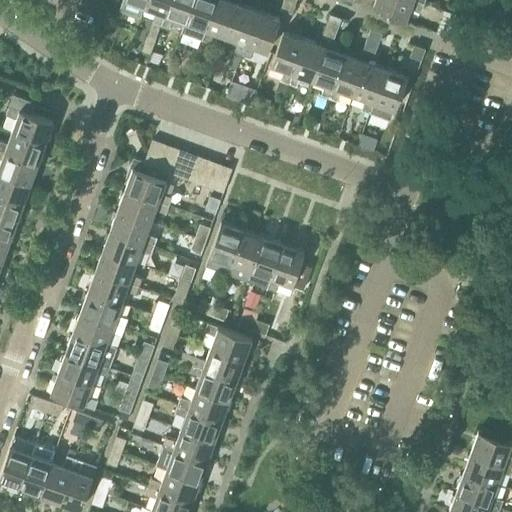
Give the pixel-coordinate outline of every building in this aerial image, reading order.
[(122,0),(119,10),(141,17),(145,6),(144,6),(146,0),(122,0)] [(145,6),(158,11),(154,22),(161,24),(169,0),(146,0),(144,6),(145,6)] [(169,0),(161,24),(168,27),(172,16),(184,20),(191,0),(169,0)] [(186,21),(181,33),(201,39),(214,0),(191,0),(184,20),(186,21)] [(231,0),(214,0),(201,39),(208,42),(212,31),(225,35),(237,2),(231,0)] [(291,13),(294,3),(295,2),(290,0),(283,0),(280,9),(291,13)] [(376,0),(373,9),(406,21),(411,7),(422,11),(425,4),(413,0),(376,0)] [(242,54),(257,9),(237,2),(225,35),(239,40),(235,52),(242,54)] [(257,9),(242,54),(249,57),(253,45),(267,50),(279,17),(257,9)] [(341,19),(330,15),(326,27),(337,30),(341,19)] [(326,86),(321,97),(328,100),(345,55),(334,51),(335,47),(333,41),(337,30),(326,27),(322,37),(328,39),(325,47),(312,81),(326,86)] [(370,29),(366,41),(377,45),(381,33),(370,29)] [(285,94),(288,85),(304,40),(283,32),(271,66),(285,71),(278,92),(285,94)] [(150,53),(155,39),(147,36),(142,50),(150,53)] [(295,88),(299,76),(312,81),(325,47),(304,40),(288,85),(295,88)] [(362,51),(373,55),(377,45),(366,41),(362,51)] [(414,45),(410,57),(421,60),(425,48),(414,45)] [(336,103),(340,91),(353,95),(365,62),(345,55),(328,100),(336,103)] [(367,100),(362,112),(369,115),(386,69),(365,62),(353,95),(367,100)] [(395,110),(407,77),(386,69),(369,115),(376,117),(381,105),(395,110)] [(247,86),(241,101),(243,102),(247,104),(251,105),(257,90),(247,86)] [(12,130),(46,142),(53,121),(32,113),(36,102),(14,94),(6,115),(17,118),(12,130)] [(0,148),(38,163),(46,142),(12,130),(8,142),(0,139),(0,148)] [(152,140),(144,162),(155,166),(163,144),(152,140)] [(166,170),(174,148),(163,144),(155,166),(166,170)] [(0,164),(0,171),(31,183),(38,163),(0,148),(0,158),(2,159),(0,164)] [(178,174),(186,152),(174,148),(166,170),(169,171),(178,174)] [(189,178),(197,156),(186,152),(178,174),(189,178)] [(197,156),(189,178),(200,182),(208,160),(197,156)] [(128,168),(132,169),(124,189),(169,205),(172,196),(161,192),(169,171),(166,170),(155,166),(144,162),(132,158),(128,168)] [(211,186),(219,164),(208,160),(200,182),(211,186)] [(223,191),(232,168),(219,164),(211,186),(223,191)] [(31,183),(0,171),(0,194),(23,203),(31,183)] [(169,205),(124,189),(117,209),(151,221),(155,209),(166,213),(169,205)] [(0,218),(16,224),(23,203),(0,194),(0,218)] [(210,195),(205,209),(215,213),(220,199),(210,195)] [(151,221),(117,209),(110,229),(154,245),(157,237),(147,233),(151,221)] [(0,240),(9,243),(16,224),(0,218),(0,240)] [(226,273),(242,228),(221,221),(205,265),(226,273)] [(210,227),(199,224),(194,237),(205,241),(210,227)] [(246,280),(262,235),(242,228),(226,273),(246,280)] [(154,245),(110,229),(102,250),(136,262),(140,250),(151,254),(154,245)] [(267,288),(283,243),(262,235),(246,280),(267,288)] [(189,250),(200,254),(205,241),(194,237),(189,250)] [(0,263),(2,264),(9,243),(0,240),(0,263)] [(283,243),(267,288),(275,291),(279,279),(303,288),(311,266),(300,262),(304,251),(283,243)] [(136,262),(102,250),(95,270),(139,286),(142,277),(132,273),(136,262)] [(195,268),(184,265),(180,277),(190,281),(195,268)] [(88,290),(121,302),(125,290),(136,294),(139,286),(95,270),(88,290)] [(175,291),(185,294),(190,281),(180,277),(175,291)] [(121,302),(88,290),(80,311),(124,327),(127,318),(117,314),(121,302)] [(201,299),(197,309),(211,314),(215,304),(201,299)] [(169,304),(159,301),(154,314),(164,317),(169,304)] [(224,319),(228,309),(215,304),(211,314),(224,319)] [(73,331),(107,343),(111,332),(121,336),(124,327),(80,311),(73,331)] [(149,327),(159,331),(164,317),(154,314),(149,327)] [(242,314),(238,324),(251,329),(255,318),(242,314)] [(182,322),(172,318),(168,331),(178,335),(182,322)] [(265,334),(269,323),(255,318),(251,329),(265,334)] [(251,337),(207,321),(204,330),(215,334),(210,347),(243,359),(251,337)] [(117,346),(107,343),(73,331),(66,351),(109,367),(117,346)] [(163,345),(173,348),(178,335),(168,331),(163,345)] [(154,345),(144,342),(139,354),(149,358),(154,345)] [(243,359),(210,347),(206,358),(195,354),(192,363),(236,379),(243,359)] [(109,367),(66,351),(58,372),(92,384),(96,372),(106,376),(109,367)] [(134,368),(144,372),(149,358),(139,354),(134,368)] [(167,363),(157,359),(153,372),(163,375),(167,363)] [(236,379),(192,363),(189,371),(199,375),(195,387),(229,399),(236,379)] [(51,392),(94,408),(98,398),(88,395),(92,384),(58,372),(51,392)] [(148,385),(158,388),(163,375),(153,372),(148,385)] [(139,386),(129,382),(124,395),(134,399),(139,386)] [(177,404),(221,420),(229,399),(195,387),(191,399),(180,395),(177,404)] [(119,409),(129,412),(134,399),(124,395),(119,409)] [(37,396),(34,406),(46,411),(50,401),(37,396)] [(153,403),(143,399),(138,412),(148,416),(153,403)] [(60,416),(63,406),(50,401),(46,411),(60,416)] [(221,420),(177,404),(174,412),(185,416),(180,428),(214,440),(221,420)] [(78,411),(74,421),(87,426),(91,416),(78,411)] [(133,426),(143,429),(148,416),(138,412),(133,426)] [(100,431),(104,420),(91,416),(87,426),(100,431)] [(163,444),(206,460),(214,440),(180,428),(176,439),(166,435),(163,444)] [(511,442),(478,430),(470,451),(511,466),(511,457),(507,455),(511,442)] [(126,439),(116,436),(112,449),(121,452),(126,439)] [(10,445),(0,473),(0,478),(19,486),(35,442),(27,439),(23,450),(10,445)] [(39,493),(51,460),(40,456),(44,445),(35,442),(19,486),(39,493)] [(166,468),(199,480),(206,460),(163,444),(159,453),(170,457),(166,468)] [(107,462),(116,465),(121,452),(112,449),(107,462)] [(511,470),(511,466),(470,451),(463,472),(496,484),(501,472),(510,475),(511,470)] [(51,460),(39,493),(60,500),(76,457),(67,454),(63,465),(51,460)] [(81,508),(93,475),(81,471),(85,460),(76,457),(60,500),(81,508)] [(199,480),(166,468),(162,479),(151,476),(148,485),(192,500),(199,480)] [(496,484),(463,472),(455,492),(498,507),(501,499),(492,496),(496,484)] [(111,479),(102,476),(97,489),(106,493),(111,479)] [(187,511),(192,500),(148,485),(145,493),(155,497),(151,509),(159,511),(187,511)] [(92,502),(102,506),(104,500),(107,501),(109,494),(106,493),(97,489),(92,502)] [(496,511),(498,507),(455,492),(448,511),(496,511)]
